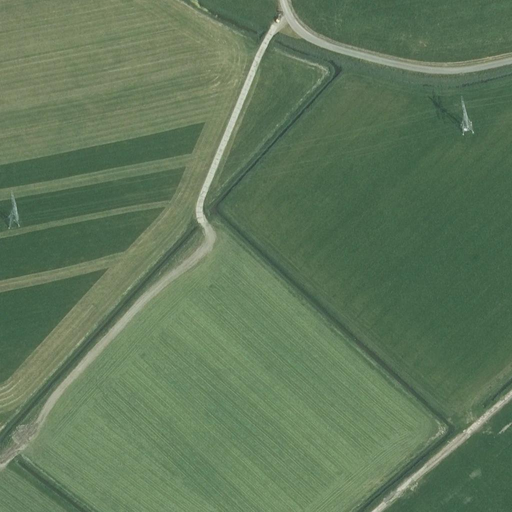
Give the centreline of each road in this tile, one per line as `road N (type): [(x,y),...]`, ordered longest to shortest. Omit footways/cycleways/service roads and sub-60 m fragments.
road 1 (track): [(285,8),(200,197),(198,246),(0,457)]
road 2 (unclassified): [(511,60),(433,71),(362,56),(303,34),(283,0)]
road 3 (track): [(511,394),(377,511)]
